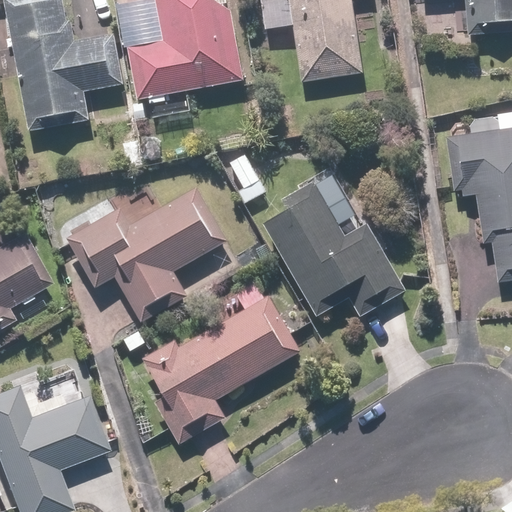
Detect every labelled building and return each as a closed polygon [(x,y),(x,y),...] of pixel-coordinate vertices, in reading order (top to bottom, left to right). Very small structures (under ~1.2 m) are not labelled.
[(70,0),(8,0),(32,130),(91,119),(86,92),(128,84),(119,33),(78,40),(70,0)] [(157,0),(164,39),(125,45),(134,101),(149,98),(150,104),(168,101),(168,97),(247,84),(233,0),(157,0)] [(261,0),(265,29),(295,25),(303,83),(364,74),(353,0),(261,0)] [(511,0),(467,0),(469,35),(511,33),(511,0)] [(504,115),(467,118),(469,134),(448,136),(454,198),(481,196),(485,242),(494,241),(497,281),(511,279),(511,127),(505,128),(504,115)] [(269,192),(246,151),(223,164),(246,205),(269,192)] [(265,220),(319,314),(349,297),(363,320),(410,293),(369,222),(347,235),(317,182),(284,201),(288,208),(265,220)] [(178,271),(229,238),(196,185),(135,224),(121,203),(66,238),(98,288),(116,277),(145,324),(192,294),(178,271)] [(0,330),(15,322),(7,308),(57,282),(28,229),(0,243),(0,330)] [(237,288),(248,309),(182,346),(177,337),(141,357),(163,396),(155,401),(180,446),(229,419),(217,398),(305,349),(274,294),(268,298),(257,278),(237,288)] [(21,384),(0,391),(0,458),(18,511),(72,511),(77,511),(62,470),(111,453),(91,393),(31,414),(21,384)]
